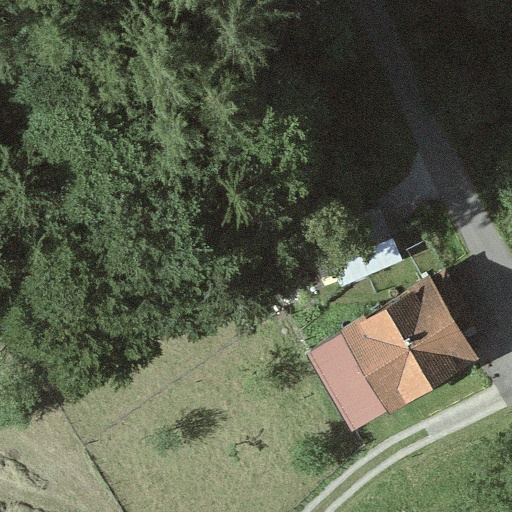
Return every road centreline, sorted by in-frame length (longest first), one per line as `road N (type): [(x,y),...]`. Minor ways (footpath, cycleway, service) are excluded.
road 1 (unclassified): [(369,0),(511,305)]
road 2 (track): [(307,511),(415,436),(511,389)]
